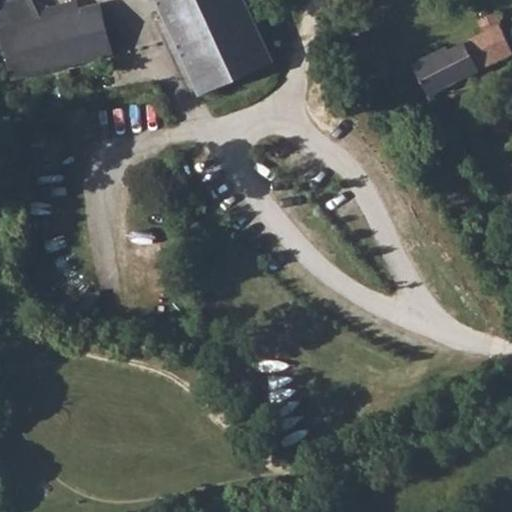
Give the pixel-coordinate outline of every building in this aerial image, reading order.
[(2,0),(0,1),(0,48),(7,49),(14,77),(112,52),(98,3),(41,18),(32,0),(2,0)] [(245,0),(155,0),(198,93),(273,59),(245,0)] [(511,52),(497,15),(496,14),(475,19),(482,33),(447,49),(445,45),(411,61),(427,95),(511,52)] [(492,104),(492,115),(493,128),(508,129),(506,105),(492,104)] [(458,149),(446,136),(438,144),(438,148),(439,152),(441,154),(445,155),(449,155),(458,149)]
